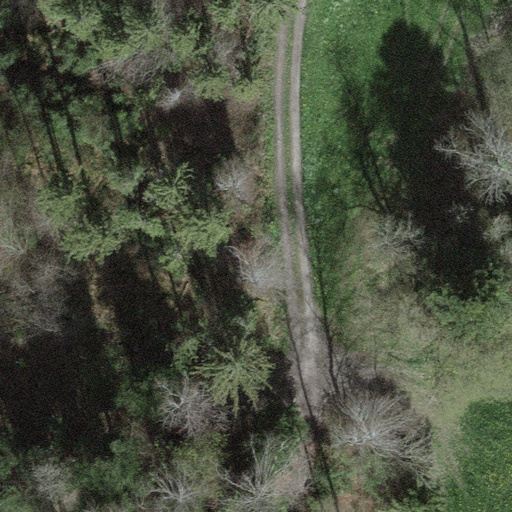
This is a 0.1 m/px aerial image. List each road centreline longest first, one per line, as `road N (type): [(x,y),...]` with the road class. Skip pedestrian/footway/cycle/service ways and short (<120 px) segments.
road 1 (track): [(295,511),(316,418),(275,158),(288,0)]
road 2 (track): [(60,511),(170,428),(233,411),(316,418)]
